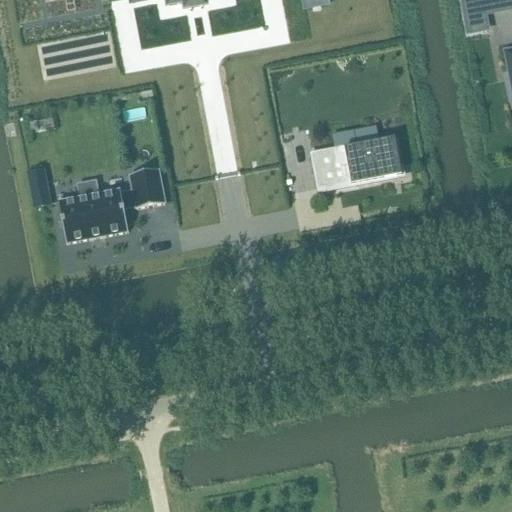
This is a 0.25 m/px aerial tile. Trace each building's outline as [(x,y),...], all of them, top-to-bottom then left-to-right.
[(126,0),(128,8),(158,3),(163,2),(165,12),(181,9),(182,16),(209,11),(208,4),(224,1),(223,0),(126,0)] [(327,0),(299,0),(302,14),(329,9),(327,0)] [(457,0),(465,38),(489,33),(487,18),(489,18),(485,0),(457,0)] [(51,121),(28,125),(29,133),(53,129),(51,121)] [(331,153),(311,157),(317,187),(318,193),(354,185),(392,177),(390,166),(394,166),(398,165),(393,142),(379,145),(345,152),(345,154),(346,155),(335,157),(332,158),(331,153)] [(44,171),(25,174),(27,187),(46,184),(44,171)] [(78,201),(57,205),(58,210),(65,248),(127,236),(122,212),(134,210),(134,212),(165,206),(158,173),(128,179),(131,193),(119,196),(119,193),(98,197),(95,184),(76,187),(78,201)] [(46,184),(27,187),(32,212),(51,208),(46,184)]
